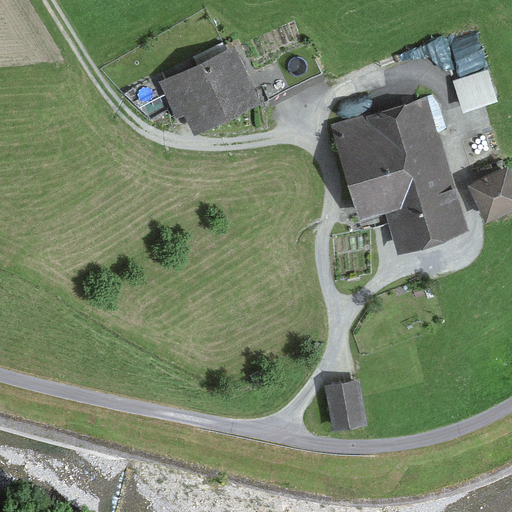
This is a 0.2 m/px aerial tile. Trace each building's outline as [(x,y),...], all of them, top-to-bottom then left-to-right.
[(296,36),(243,63),(260,95),(312,69),(296,36)] [(163,130),(240,95),(215,41),(138,76),(163,130)] [(465,106),(500,95),(490,65),(455,76),(465,106)] [(453,223),(414,98),(330,124),(354,201),(382,192),(397,240),(453,223)] [(511,199),(511,187),(502,167),(474,181),(489,210),(511,199)] [(366,420),(359,377),(325,382),(332,425),(366,420)]
